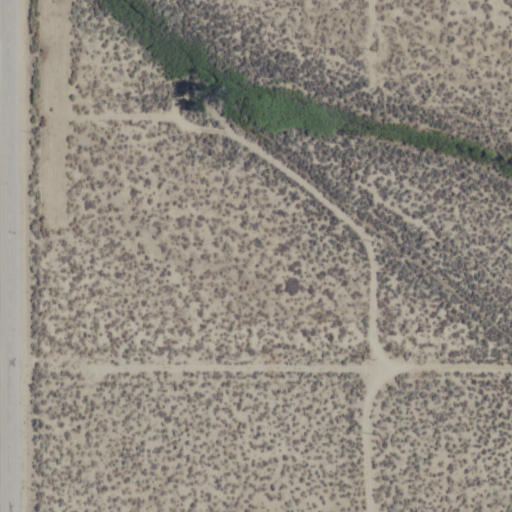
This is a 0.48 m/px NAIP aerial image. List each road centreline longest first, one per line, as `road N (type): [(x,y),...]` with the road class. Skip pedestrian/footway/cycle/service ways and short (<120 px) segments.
road 1 (tertiary): [(11,0),(19,511)]
road 2 (track): [(377,374),(20,376)]
road 3 (track): [(375,511),(377,374)]
road 4 (track): [(377,374),(511,373)]
